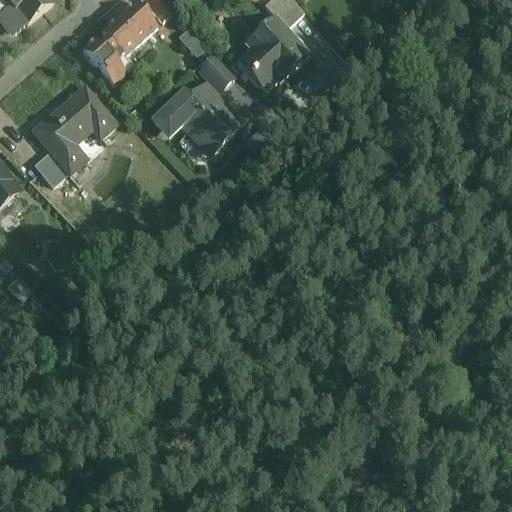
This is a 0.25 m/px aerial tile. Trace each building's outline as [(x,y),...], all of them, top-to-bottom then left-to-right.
[(49,0),(4,0),(27,28),(54,6),(49,0)] [(176,15),(162,0),(142,0),(142,1),(164,25),(176,15)] [(305,17),(289,0),(275,0),(265,9),(276,21),(276,20),(288,32),(305,17)] [(136,6),(103,36),(108,42),(125,60),(129,56),(129,57),(137,51),(136,50),(158,30),(136,6)] [(276,21),(258,37),(263,43),(239,66),(265,95),(278,83),(280,85),(310,58),(287,33),(288,33),(288,32),(276,20),(276,21)] [(125,60),(108,42),(101,48),(96,42),(83,53),(94,65),(95,65),(104,76),(115,88),(135,70),(125,60)] [(235,81),(216,61),(201,75),(220,95),(235,81)] [(244,126),(207,88),(175,119),(212,157),(244,126)] [(117,129),(86,92),(36,135),(52,155),(69,175),(71,177),(78,172),(88,164),(83,158),(74,148),(93,132),(101,142),(117,129)] [(69,175),(52,155),(37,169),(54,189),(69,175)] [(9,180),(0,169),(0,210),(20,193),(16,188),(17,185),(12,180),(9,180)] [(22,277),(9,290),(23,304),(36,292),(22,277)]
